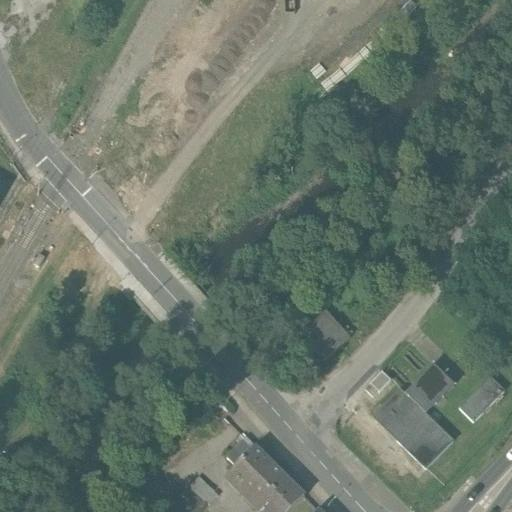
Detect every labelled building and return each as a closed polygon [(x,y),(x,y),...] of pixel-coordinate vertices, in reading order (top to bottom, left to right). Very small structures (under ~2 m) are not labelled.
[(350,342),(327,316),(301,340),(324,366),(350,342)] [(432,367),(404,397),(424,417),(453,387),(432,367)] [(489,378),(458,410),(472,424),(503,392),(489,378)] [(404,397),(399,393),(372,421),(373,423),(378,418),(399,439),(395,444),(410,459),(438,430),(424,417),(404,397)] [(438,430),(410,459),(424,472),(452,444),(438,430)] [(246,443),(228,462),(238,472),(256,453),(246,443)] [(286,482),(256,453),(238,472),(231,479),(260,508),(286,482)] [(218,500),(199,481),(190,490),(207,507),(209,509),(218,500)] [(260,508),(263,511),(293,511),(304,501),(286,482),(260,508)] [(152,485),(136,500),(147,511),(162,511),(171,504),(152,485)] [(202,511),(207,507),(190,490),(182,499),(195,511),(194,511),(202,511)] [(182,499),(180,496),(171,504),(178,511),(194,511),(195,511),(182,499)]
